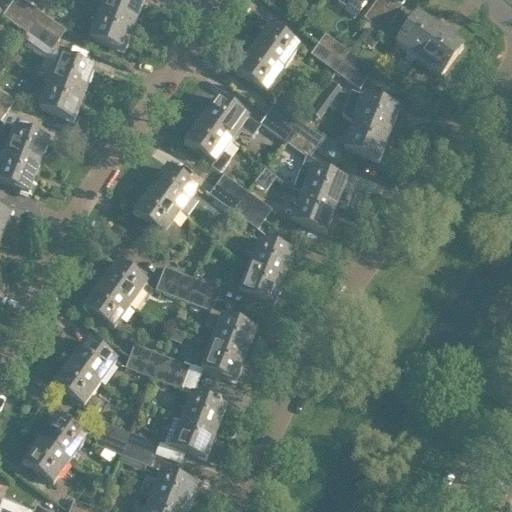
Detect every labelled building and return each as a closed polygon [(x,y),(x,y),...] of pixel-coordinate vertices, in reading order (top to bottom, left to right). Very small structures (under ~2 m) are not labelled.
[(20,0),(12,0),(8,6),(32,23),(39,14),(20,0)] [(103,0),(98,13),(132,26),(142,1),(141,0),(103,0)] [(364,0),(349,0),(343,9),(353,16),(364,0)] [(372,24),(389,0),(375,0),(363,17),(372,24)] [(400,6),(391,0),(389,0),(372,24),(383,31),(400,6)] [(32,23),(8,6),(1,16),(25,33),(32,23)] [(122,52),(132,26),(98,13),(88,38),(122,52)] [(417,59),(439,29),(416,13),(395,43),(417,59)] [(63,31),(39,14),(32,23),(56,41),(63,31)] [(56,41),(32,23),(25,33),(49,50),(56,41)] [(267,27),(251,49),(257,54),(281,71),(297,48),(267,27)] [(461,45),(439,29),(417,59),(439,75),(461,45)] [(323,34),(316,44),(340,61),(347,51),(323,34)] [(340,61),(316,44),(309,54),(333,71),(340,61)] [(281,71),(257,54),(251,49),(235,72),(265,94),(281,71)] [(10,51),(6,56),(13,61),(16,56),(10,51)] [(347,51),(340,61),(364,78),(371,68),(347,51)] [(57,57),(47,82),(82,96),(92,71),(57,57)] [(364,78),(340,61),(333,71),(357,88),(364,78)] [(82,96),(47,82),(37,108),(72,121),(82,96)] [(0,92),(0,107),(5,111),(12,102),(0,92)] [(305,110),(317,119),(327,105),(315,96),(305,110)] [(362,96),(353,122),(387,135),(397,109),(362,96)] [(216,98),(199,120),(230,142),(237,131),(248,135),(254,126),(245,120),(246,119),(216,98)] [(273,104),(266,114),(290,131),(297,121),(273,104)] [(290,131),(266,114),(259,124),(283,141),(290,131)] [(230,142),(199,120),(183,143),(212,164),(209,168),(218,174),(229,158),(222,153),(230,142)] [(322,139),(297,121),(290,131),(314,149),(322,139)] [(387,135),(353,122),(343,148),(377,161),(387,135)] [(0,140),(0,153),(2,154),(36,168),(46,142),(16,131),(17,129),(3,123),(0,130),(4,131),(0,140)] [(292,191),(301,194),(335,207),(338,200),(342,201),(348,186),(343,184),(345,181),(321,172),(321,168),(308,158),(314,149),(290,131),(283,141),(305,157),(292,191)] [(36,168),(2,154),(0,159),(0,183),(26,194),(36,168)] [(165,169),(149,191),(179,213),(195,190),(165,169)] [(222,175),(215,185),(239,202),(246,192),(222,175)] [(239,202),(215,185),(208,195),(232,212),(239,202)] [(179,213),(149,191),(133,214),(147,224),(141,233),(163,249),(177,229),(170,224),(179,213)] [(271,210),(246,192),(239,202),(263,220),(271,210)] [(325,233),(335,207),(301,194),(291,220),(325,233)] [(263,220),(239,202),(232,212),(256,230),(263,220)] [(248,267),(283,280),(292,254),(258,241),(251,239),(247,250),(254,253),(248,267)] [(115,263),(99,285),(129,307),(145,284),(115,263)] [(163,267),(158,279),(186,290),(191,278),(163,267)] [(283,280),(248,267),(238,293),(273,306),(283,280)] [(219,289),(191,278),(186,290),(215,301),(219,289)] [(186,290),(158,279),(154,290),(182,301),(186,290)] [(99,285),(82,308),(113,330),(129,307),(99,285)] [(215,301),(186,290),(182,301),(211,312),(215,301)] [(215,331),(210,343),(245,357),(255,331),(221,318),(222,315),(215,312),(213,317),(208,315),(203,326),(215,331)] [(85,340),(68,363),(99,385),(115,362),(85,340)] [(235,383),(245,357),(210,343),(205,356),(199,353),(195,364),(194,364),(193,366),(235,383)] [(133,345),(129,356),(156,367),(161,355),(133,345)] [(190,367),(161,355),(156,367),(185,378),(190,367)] [(129,356),(124,367),(152,378),(156,367),(129,356)] [(99,385),(68,363),(52,385),(82,407),(83,407),(92,413),(98,405),(91,396),(99,385)] [(185,378),(156,367),(152,378),(181,389),(185,378)] [(215,434),(225,408),(219,406),(220,404),(216,403),(215,404),(201,399),(202,396),(184,390),(178,405),(185,407),(180,421),(215,434)] [(55,418),(38,440),(68,462),(85,440),(55,418)] [(180,421),(176,419),(174,418),(164,444),(205,460),(215,434),(180,421)] [(103,423),(99,434),(126,445),(131,434),(103,423)] [(126,445),(99,434),(94,446),(122,456),(126,445)] [(159,445),(131,434),(126,445),(155,456),(159,445)] [(68,462),(38,440),(22,463),(52,485),(68,462)] [(155,456),(126,445),(122,456),(151,467),(155,456)] [(160,473),(150,498),(184,511),(195,486),(160,473)] [(184,511),(150,498),(144,511),(184,511)] [(0,511),(32,511),(1,500),(0,502),(0,511)] [(73,500),(68,511),(100,511),(101,511),(73,500)] [(32,511),(49,511),(36,502),(32,511)]
